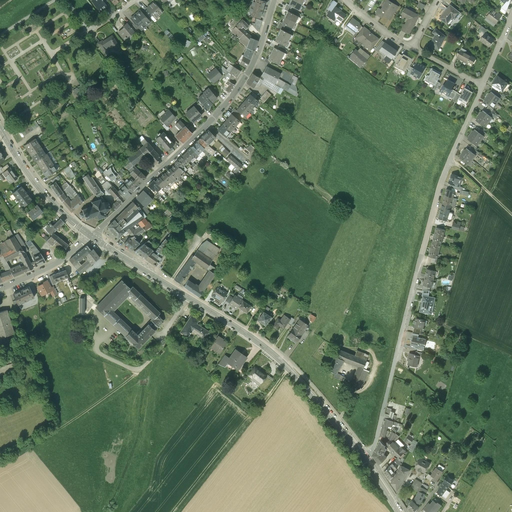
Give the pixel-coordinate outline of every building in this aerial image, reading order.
[(102,0),(95,0),(96,0),(93,2),(92,2),(101,12),(106,8),(106,7),(107,7),(105,3),(102,0)] [(252,0),(248,15),(259,18),(265,1),(264,1),(263,0),(252,0)] [(302,4),(293,0),(290,0),(288,5),(292,7),(299,10),(302,4)] [(332,1),(330,4),(330,5),(327,8),(330,11),(334,5),(334,6),(337,3),(336,2),(333,0),(333,1),(332,1)] [(390,4),(387,1),(382,10),(381,10),(384,12),(382,14),(383,14),(389,18),(392,12),(394,13),(397,7),(391,3),(390,4)] [(163,12),(154,2),(146,9),(154,18),(157,15),(158,16),(163,12)] [(345,15),(337,9),(338,8),(334,6),(334,5),(330,11),(327,16),(331,19),(333,16),(341,22),(345,15)] [(460,13),(450,5),(442,15),(440,18),(447,24),(452,17),(455,19),(460,13)] [(382,10),(379,8),(376,14),(381,17),(383,14),(382,14),(384,12),(381,10),(382,10)] [(419,16),(405,8),(400,17),(401,17),(402,15),(409,19),(406,25),(405,26),(409,28),(406,33),(409,34),(419,16)] [(502,16),(492,9),(487,16),(485,19),(494,26),(496,23),(495,22),(498,18),(499,19),(501,16),(502,16)] [(144,15),(140,10),(135,14),(146,26),(150,22),(148,20),(144,15)] [(242,18),(237,11),(234,13),(236,17),(239,20),(240,19),(242,18)] [(289,12),(287,11),(284,17),(295,23),(298,17),(289,12)] [(146,26),(135,14),(131,18),(135,23),(139,28),(141,30),(146,26)] [(239,20),(236,17),(228,24),(230,26),(229,29),(236,35),(236,34),(242,29),(243,27),(246,29),(248,26),(246,23),(245,23),(242,20),(241,20),(240,19),(239,20)] [(295,23),(284,17),(282,23),(281,23),(285,25),(292,29),(295,23)] [(356,21),(352,18),(344,27),(354,35),(357,31),(361,26),(355,22),(356,21)] [(262,21),(256,19),(255,24),(253,27),(257,32),(258,32),(262,21)] [(135,32),(127,23),(123,26),(124,28),(123,29),(122,28),(120,30),(121,31),(126,38),(127,38),(127,37),(129,35),(130,36),(135,32)] [(404,24),(401,30),(406,33),(409,28),(405,26),(406,25),(404,24)] [(371,33),(364,27),(363,28),(359,32),(355,38),(363,44),(371,33)] [(242,29),(236,34),(236,35),(234,37),(232,38),(234,40),(237,37),(239,39),(242,36),(246,32),(242,29)] [(282,30),(280,29),(280,30),(277,35),(288,41),(291,35),(282,30)] [(445,37),(436,29),(433,33),(437,36),(435,40),(434,39),(430,45),(437,49),(442,40),(445,37)] [(257,41),(251,38),(252,37),(248,34),(246,32),(242,36),(239,39),(241,40),(240,41),(247,47),(246,48),(253,51),(257,41)] [(379,39),(371,33),(363,44),(370,50),(379,39)] [(494,40),(486,33),(480,40),(489,47),(494,40)] [(288,41),(277,35),(275,41),(274,41),(278,43),(285,47),(288,41)] [(112,36),(106,40),(107,41),(104,43),(102,41),(98,43),(106,55),(110,52),(108,49),(113,47),(116,50),(120,48),(112,36)] [(382,41),(376,49),(379,52),(380,50),(385,43),(382,41)] [(393,48),(385,43),(380,50),(387,55),(393,48)] [(275,48),(274,47),(274,48),(271,53),(281,59),(284,53),(275,48)] [(253,51),(246,48),(243,55),(245,56),(250,59),(253,51)] [(397,51),(393,48),(387,55),(384,59),(389,63),(397,51)] [(367,60),(355,49),(348,58),(360,68),(367,60)] [(475,58),(461,51),(459,54),(457,58),(463,61),(465,61),(466,59),(467,60),(468,62),(469,62),(472,63),(475,58)] [(281,59),(271,53),(268,59),(271,61),(278,65),(281,59)] [(399,64),(402,59),(404,56),(401,54),(396,62),(399,64)] [(249,61),(244,58),(245,56),(243,55),(242,55),(238,61),(237,62),(246,67),(249,61)] [(407,73),(414,60),(407,56),(405,60),(402,59),(399,64),(398,67),(407,73)] [(414,68),(411,73),(419,78),(425,67),(417,62),(414,68)] [(281,74),(266,66),(261,76),(264,78),(275,84),(278,78),(281,74)] [(240,71),(233,67),(229,73),(236,77),(240,71)] [(441,73),(431,68),(429,72),(430,73),(429,76),(428,75),(425,80),(430,82),(430,83),(435,86),(437,81),(439,78),(438,77),(441,73)] [(222,75),(216,69),(207,76),(213,83),(222,75)] [(232,76),(226,72),(224,78),(229,81),(232,76)] [(261,76),(254,72),(252,74),(259,78),(263,80),(264,78),(261,76)] [(259,78),(252,74),(247,83),(254,87),(256,84),(259,86),(261,83),(258,81),(259,78)] [(507,84),(498,76),(492,84),(493,85),(500,90),(502,91),(505,87),(507,88),(509,85),(507,84)] [(224,78),(223,78),(222,80),(227,83),(224,88),(226,90),(226,91),(229,93),(235,85),(229,81),(224,78)] [(275,84),(264,78),(263,80),(261,83),(272,89),(275,84)] [(286,83),(278,78),(275,84),(282,89),(286,83)] [(456,84),(448,79),(445,85),(443,84),(440,91),(449,96),(453,89),(456,84)] [(290,86),(287,91),(295,96),(297,92),(296,86),(295,86),(292,84),(291,84),(290,86)] [(86,93),(80,85),(73,90),(78,98),(86,93)] [(209,89),(208,88),(203,93),(203,94),(204,94),(211,103),(217,98),(213,94),(209,89)] [(461,95),(458,100),(466,104),(472,92),(465,88),(461,95)] [(266,91),(260,99),(264,102),(271,95),(266,91)] [(501,99),(491,92),(490,93),(489,93),(487,96),(497,104),(501,99)] [(211,103),(204,94),(203,94),(198,98),(199,99),(203,104),(207,108),(212,103),(211,103)] [(251,95),(250,94),(246,100),(254,106),(258,101),(255,99),(251,95)] [(497,104),(487,96),(484,99),(485,99),(484,101),(494,108),(497,104)] [(254,106),(246,100),(241,105),(249,112),(254,106)] [(199,103),(194,107),(198,112),(202,108),(201,106),(199,103)] [(249,112),(241,105),(236,110),(238,112),(244,117),(249,112)] [(194,106),(185,113),(192,122),(194,122),(201,116),(198,112),(194,107),(194,106)] [(175,118),(168,110),(160,118),(166,125),(175,118)] [(492,118),(483,110),(481,112),(478,115),(489,122),(492,118)] [(231,113),(228,111),(225,114),(229,117),(227,120),(235,127),(240,121),(235,117),(231,113)] [(489,122),(478,115),(476,117),(477,118),(476,120),(486,127),(489,122)] [(235,127),(227,120),(222,125),(230,132),(235,127)] [(179,121),(176,124),(181,130),(185,126),(179,121)] [(33,123),(21,131),(24,136),(36,128),(33,123)] [(230,132),(222,125),(218,130),(226,137),(230,132)] [(181,130),(175,135),(183,143),(192,134),(188,129),(185,126),(181,130)] [(484,137),(475,129),(473,131),(472,131),(470,133),(481,141),(484,137)] [(208,130),(201,137),(208,144),(215,137),(208,130)] [(170,139),(163,132),(161,134),(159,133),(156,135),(158,137),(155,139),(160,144),(161,146),(166,151),(174,144),(173,144),(170,139)] [(481,141),(470,133),(468,136),(469,137),(468,139),(477,146),(481,141)] [(208,144),(201,137),(197,141),(204,148),(212,155),(215,152),(208,146),(208,147),(206,145),(208,144)] [(35,139),(25,145),(28,150),(38,144),(35,139)] [(139,145),(136,140),(129,144),(135,152),(141,148),(139,145)] [(197,141),(191,148),(195,152),(197,154),(201,157),(205,154),(209,158),(212,155),(204,148),(197,141)] [(141,148),(146,154),(153,149),(147,142),(144,145),(141,148)] [(38,144),(28,150),(32,156),(42,149),(38,144)] [(141,148),(135,152),(141,159),(142,158),(143,157),(145,155),(146,154),(141,148)] [(195,152),(191,148),(187,151),(192,156),(195,152)] [(476,155),(466,148),(465,150),(464,149),(462,152),(473,160),(476,155)] [(42,149),(32,156),(35,161),(36,160),(45,155),(42,149)] [(153,149),(146,154),(149,158),(156,152),(153,149)] [(192,156),(187,151),(183,156),(190,163),(190,164),(191,165),(193,167),(195,165),(193,162),(190,160),(193,157),(192,156)] [(135,152),(128,158),(130,161),(133,165),(134,164),(137,162),(140,160),(141,159),(135,152)] [(156,152),(149,158),(155,164),(161,159),(156,152)] [(473,160),(462,152),(460,155),(461,156),(459,157),(469,165),(473,160)] [(45,155),(36,160),(40,166),(50,159),(46,154),(45,155)] [(242,166),(230,155),(226,160),(235,167),(238,170),(239,170),(242,166)] [(183,156),(175,163),(175,164),(179,168),(180,167),(184,171),(191,165),(190,164),(190,163),(183,156)] [(50,159),(40,166),(43,171),(53,165),(50,159)] [(130,161),(124,167),(125,168),(126,167),(128,170),(133,165),(130,161)] [(179,168),(175,164),(171,169),(180,178),(180,179),(183,177),(186,173),(184,171),(180,167),(179,168)] [(7,165),(2,168),(1,167),(0,167),(0,173),(0,174),(10,168),(7,165)] [(53,165),(43,171),(47,177),(55,171),(57,170),(53,165)] [(118,174),(114,170),(113,167),(113,165),(107,170),(110,173),(117,181),(121,178),(124,175),(121,172),(118,174)] [(140,172),(133,165),(128,170),(131,172),(130,173),(135,178),(138,174),(140,172)] [(72,170),(69,166),(63,170),(66,174),(67,174),(70,178),(71,178),(75,176),(72,170)] [(18,179),(10,168),(0,174),(0,177),(3,181),(6,178),(10,184),(18,179)] [(180,178),(171,169),(170,169),(165,173),(175,183),(180,178)] [(47,177),(48,179),(57,174),(55,171),(47,177)] [(141,177),(137,180),(137,181),(140,184),(146,178),(140,172),(138,174),(141,177)] [(165,173),(160,177),(170,187),(175,183),(165,173)] [(100,190),(91,177),(90,178),(87,174),(83,177),(94,194),(95,194),(100,190)] [(463,178),(451,174),(448,183),(456,186),(456,185),(460,186),(463,178)] [(160,177),(159,177),(155,182),(161,188),(161,189),(164,192),(167,189),(170,187),(160,177)] [(180,178),(175,183),(178,186),(179,187),(183,182),(180,179),(180,178)] [(136,179),(134,182),(131,179),(129,181),(127,183),(133,191),(138,186),(140,184),(137,181),(137,180),(136,179)] [(155,182),(154,180),(148,186),(153,191),(156,189),(159,192),(157,194),(160,197),(164,193),(164,192),(161,189),(161,188),(155,182)] [(112,186),(107,181),(102,185),(107,191),(108,190),(112,186)] [(60,189),(55,182),(53,183),(50,185),(58,196),(63,193),(63,192),(60,189)] [(66,182),(62,185),(63,187),(60,189),(63,192),(67,189),(66,188),(69,185),(66,182)] [(127,183),(126,183),(124,185),(123,184),(119,188),(120,190),(118,192),(120,194),(125,200),(134,191),(133,191),(127,183)] [(175,183),(170,187),(173,190),(174,191),(178,186),(175,183)] [(69,185),(66,188),(67,189),(63,192),(63,193),(58,196),(62,202),(74,191),(70,186),(69,185)] [(118,192),(112,186),(108,190),(116,198),(120,194),(118,192)] [(21,187),(13,194),(16,198),(25,191),(21,187)] [(455,191),(446,189),(442,204),(451,206),(455,191)] [(100,190),(95,194),(99,199),(100,199),(102,198),(101,197),(104,194),(100,190)] [(25,191),(16,198),(20,203),(29,196),(27,193),(25,191)] [(74,191),(62,202),(71,212),(79,205),(83,202),(79,197),(78,195),(76,193),(74,191)] [(152,199),(143,191),(136,198),(145,206),(145,207),(152,199)] [(125,200),(120,194),(116,198),(117,200),(116,201),(117,201),(121,205),(121,204),(121,203),(125,200)] [(29,196),(20,203),(23,207),(32,200),(31,198),(29,196)] [(99,199),(96,200),(96,199),(95,200),(96,201),(92,202),(91,201),(91,202),(92,203),(93,206),(90,206),(90,205),(89,205),(90,207),(86,208),(86,207),(85,207),(86,208),(82,209),(81,209),(81,210),(82,211),(83,212),(79,214),(81,218),(85,217),(85,219),(85,221),(86,221),(86,219),(89,218),(90,219),(90,218),(94,217),(94,218),(95,218),(94,217),(97,216),(98,219),(97,220),(98,220),(98,219),(102,218),(102,219),(103,219),(102,218),(106,216),(107,217),(107,216),(107,213),(108,213),(107,212),(110,208),(111,208),(110,208),(110,207),(109,203),(105,202),(103,202),(102,203),(100,199),(99,199)] [(113,205),(111,207),(115,211),(121,205),(117,201),(113,205)] [(133,202),(126,209),(107,227),(118,238),(121,235),(124,232),(127,230),(131,227),(135,225),(138,223),(144,218),(146,217),(140,210),(133,202)] [(442,204),(438,218),(440,218),(439,221),(440,221),(444,223),(445,222),(446,220),(447,220),(448,219),(450,220),(451,219),(453,214),(452,213),(449,212),(451,206),(442,204)] [(43,212),(37,205),(27,213),(33,220),(43,212)] [(145,206),(140,210),(146,217),(150,213),(145,207),(145,206)] [(151,227),(144,218),(138,223),(141,227),(134,231),(137,234),(138,235),(151,227)] [(64,222),(60,219),(53,226),(56,230),(64,222)] [(13,236),(10,230),(6,225),(3,227),(7,233),(9,238),(6,240),(2,243),(0,240),(0,253),(0,254),(2,254),(2,255),(5,261),(8,259),(19,254),(24,251),(21,248),(21,247),(13,236)] [(53,226),(51,228),(49,226),(48,226),(45,229),(49,233),(51,235),(53,233),(56,230),(53,226)] [(445,230),(436,228),(432,242),(441,244),(445,230)] [(134,231),(130,234),(132,236),(128,238),(124,243),(128,246),(132,250),(140,243),(136,241),(134,239),(135,238),(134,235),(137,234),(134,231)] [(167,232),(152,250),(155,251),(169,234),(167,232)] [(68,245),(53,233),(51,235),(47,241),(52,246),(54,243),(63,251),(68,245)] [(155,251),(152,250),(145,258),(145,259),(152,264),(155,266),(156,265),(158,262),(159,263),(162,259),(161,259),(161,258),(160,257),(161,256),(163,256),(164,254),(164,252),(175,239),(169,234),(155,251)] [(220,249),(205,239),(197,250),(212,260),(220,249)] [(39,252),(30,240),(26,243),(34,252),(36,255),(40,253),(39,252)] [(149,240),(134,251),(145,258),(152,250),(147,246),(148,245),(149,245),(151,243),(149,240)] [(441,244),(432,242),(428,256),(432,257),(437,259),(441,244)] [(87,245),(69,260),(74,266),(78,262),(83,258),(85,256),(91,251),(91,250),(87,245)] [(93,249),(91,250),(91,251),(85,256),(88,259),(86,261),(83,258),(78,262),(81,265),(76,269),(80,273),(100,257),(93,249)] [(192,255),(174,280),(180,284),(196,261),(206,268),(209,264),(211,261),(212,260),(197,250),(196,251),(197,251),(193,256),(192,255)] [(30,263),(25,253),(24,251),(19,254),(24,265),(27,271),(33,268),(30,263)] [(36,255),(33,257),(35,261),(30,263),(33,267),(45,261),(40,253),(36,255)] [(5,261),(2,255),(0,255),(0,259),(4,268),(5,268),(7,271),(10,270),(5,261)] [(14,270),(8,259),(5,261),(10,270),(11,271),(14,270)] [(14,270),(11,271),(14,277),(27,271),(24,265),(14,270)] [(209,270),(198,286),(204,290),(218,270),(212,266),(209,270)] [(435,271),(427,269),(425,277),(433,279),(434,276),(436,276),(436,275),(437,272),(435,271)] [(7,271),(0,274),(0,282),(14,277),(11,271),(10,270),(7,271)] [(66,270),(52,275),(55,282),(56,281),(63,279),(64,283),(70,281),(66,270)] [(433,279),(425,277),(423,285),(424,285),(430,287),(431,287),(434,287),(435,284),(432,283),(433,279)] [(193,284),(188,280),(184,287),(194,294),(199,297),(204,290),(198,286),(194,283),(193,284)] [(47,281),(46,281),(43,282),(44,283),(38,286),(38,287),(39,290),(39,291),(42,296),(49,291),(51,290),(50,288),(51,288),(47,281)] [(131,330),(110,310),(127,293),(154,319),(145,328),(151,334),(164,321),(158,315),(160,314),(132,287),(130,289),(122,281),(96,308),(126,336),(131,330)] [(29,287),(13,294),(16,300),(18,305),(34,297),(29,287)] [(218,287),(217,287),(215,291),(214,291),(215,291),(214,293),(213,293),(212,295),(211,296),(212,296),(212,297),(213,297),(214,297),(214,296),(216,298),(221,301),(224,297),(223,296),(226,293),(218,287)] [(243,301),(234,295),(229,303),(237,309),(238,307),(243,301)] [(428,297),(424,296),(423,300),(424,301),(423,303),(422,303),(421,303),(421,307),(421,308),(420,311),(429,313),(432,303),(433,303),(435,298),(428,297)] [(253,307),(243,301),(238,307),(247,313),(250,308),(251,309),(253,307)] [(7,310),(0,312),(0,338),(7,336),(15,334),(7,310)] [(272,318),(263,312),(258,320),(265,325),(267,323),(269,324),(272,318)] [(309,319),(314,322),(317,316),(312,313),(309,319)] [(290,319),(284,315),(280,320),(278,319),(273,326),(276,329),(279,324),(281,325),(280,326),(284,328),(287,323),(290,319)] [(193,316),(189,322),(188,321),(180,332),(188,337),(190,333),(191,333),(189,332),(192,328),(197,332),(196,334),(204,339),(209,332),(196,324),(198,320),(193,316)] [(424,320),(416,318),(414,327),(421,329),(423,329),(424,325),(422,324),(424,320)] [(308,325),(299,319),(296,324),(304,330),(308,325)] [(296,324),(287,336),(290,339),(291,338),(297,341),(302,335),(302,334),(305,330),(304,330),(296,324)] [(145,328),(138,336),(131,330),(126,336),(138,348),(151,334),(145,328)] [(426,339),(418,337),(419,334),(413,333),(413,332),(411,338),(412,338),(410,346),(411,347),(411,345),(413,346),(413,347),(418,348),(417,349),(423,351),(424,346),(425,346),(425,344),(426,340),(426,339)] [(213,343),(210,347),(211,347),(216,350),(215,351),(219,353),(226,343),(220,339),(221,338),(217,336),(213,343)] [(434,342),(426,340),(425,344),(425,346),(424,346),(423,351),(417,349),(417,352),(423,353),(424,351),(428,348),(433,349),(435,343),(434,342)] [(235,349),(229,358),(225,355),(219,364),(224,366),(227,361),(238,369),(242,364),(245,359),(239,354),(240,353),(235,349)] [(349,354),(339,350),(335,356),(343,361),(346,362),(349,354)] [(367,356),(356,351),(354,356),(365,360),(367,356)] [(415,355),(409,353),(408,357),(410,357),(408,365),(417,366),(419,356),(419,355),(415,355)] [(358,366),(350,384),(355,386),(356,386),(362,369),(366,361),(365,360),(354,356),(349,354),(346,362),(358,366)] [(343,361),(335,356),(327,369),(335,374),(343,361)] [(0,374),(16,369),(17,369),(13,358),(7,360),(6,360),(7,361),(0,363),(0,374)] [(263,373),(255,366),(248,375),(252,378),(251,379),(259,385),(266,376),(263,373)] [(362,369),(356,386),(362,388),(368,371),(362,369)] [(259,385),(257,387),(264,392),(274,380),(263,372),(263,373),(266,376),(259,385)] [(387,412),(391,413),(392,410),(395,410),(396,407),(399,408),(400,404),(389,402),(387,412)] [(392,420),(384,418),(383,424),(387,425),(388,425),(392,427),(392,424),(393,421),(392,420)] [(394,429),(389,439),(390,439),(387,442),(385,443),(387,445),(388,446),(392,442),(392,441),(393,438),(395,433),(396,434),(397,430),(394,429)] [(385,445),(381,440),(380,440),(376,451),(372,455),(379,464),(387,457),(385,455),(384,454),(385,452),(386,449),(387,449),(385,447),(385,445)] [(393,442),(392,442),(388,446),(390,449),(392,451),(394,453),(400,459),(405,455),(403,452),(404,450),(401,447),(400,449),(393,442)] [(430,463),(420,458),(418,462),(417,462),(416,464),(416,465),(415,467),(418,469),(418,470),(421,471),(425,473),(430,463)] [(394,462),(389,466),(384,472),(390,479),(390,480),(392,477),(396,474),(394,471),(397,469),(395,466),(396,465),(394,462)] [(399,468),(397,471),(398,471),(394,478),(392,482),(391,483),(397,491),(409,470),(401,465),(400,466),(399,468)] [(443,471),(436,467),(434,471),(433,470),(432,473),(431,475),(433,477),(434,478),(434,479),(437,481),(443,471)] [(453,481),(447,477),(437,492),(442,495),(448,486),(450,484),(451,484),(453,481)] [(421,486),(414,482),(411,487),(418,491),(421,486)] [(419,491),(414,501),(415,502),(419,506),(425,494),(419,491)] [(432,499),(426,506),(424,509),(423,509),(421,511),(422,511),(432,511),(435,509),(437,511),(441,505),(438,503),(432,499)] [(414,501),(412,500),(408,507),(411,511),(413,511),(414,511),(415,511),(418,510),(417,509),(419,507),(419,506),(415,502),(414,501)]
